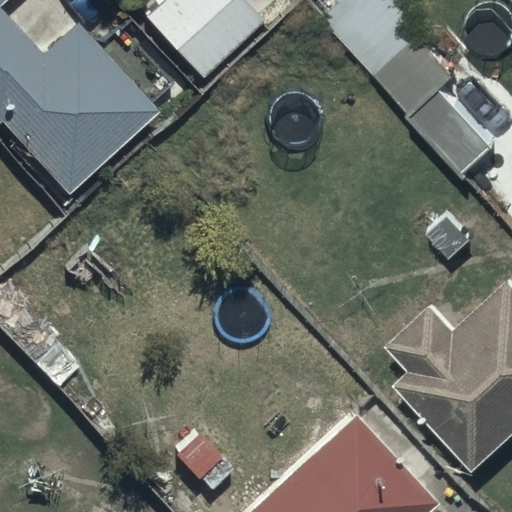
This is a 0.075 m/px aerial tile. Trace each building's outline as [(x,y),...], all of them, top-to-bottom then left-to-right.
[(0,2),(2,0),(0,0),(0,121),(2,120),(69,191),(155,111),(72,21),(38,53),(0,11),(0,2)] [(263,24),(241,0),(160,0),(145,15),(204,79),(263,24)] [(431,23),(408,0),(346,0),(326,20),(471,171),(497,145),(442,88),(457,73),(420,34),(431,23)] [(0,231),(10,222),(0,210),(0,231)] [(460,331),(433,303),(391,344),(415,368),(400,383),(481,466),(511,436),(511,280),(460,331)] [(424,511),(436,501),(354,413),(247,511),(424,511)] [(233,467),(194,427),(172,449),(211,489),(233,467)]
